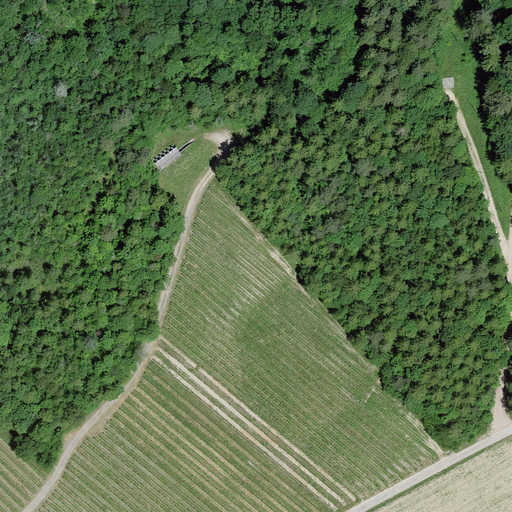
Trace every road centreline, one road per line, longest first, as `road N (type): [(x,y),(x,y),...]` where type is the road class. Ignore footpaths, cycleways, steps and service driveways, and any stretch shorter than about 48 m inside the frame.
road 1 (track): [(27,511),(138,367),(195,199),(221,160),(213,134)]
road 2 (track): [(511,252),(493,437)]
